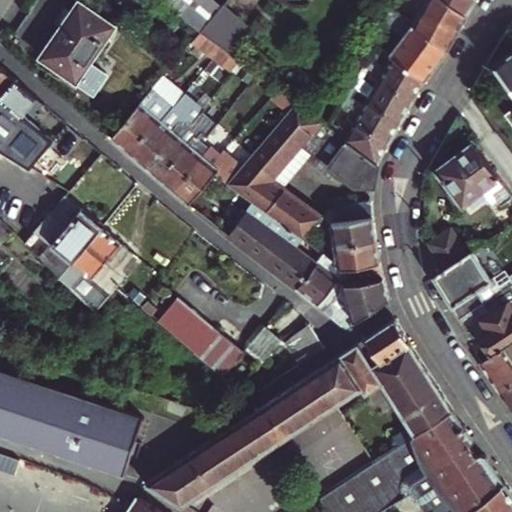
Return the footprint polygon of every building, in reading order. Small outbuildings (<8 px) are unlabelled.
[(108,72),(92,61),(116,24),(80,0),(42,56),(78,81),(80,79),(96,89),(108,72)] [(120,0),(166,37),(177,23),(147,0),(120,0)] [(160,0),(200,33),(202,31),(204,33),(223,10),(211,0),(160,0)] [(394,0),(391,8),(401,15),(408,4),(400,0),(394,0)] [(410,0),(410,1),(424,7),(458,32),(467,15),(447,0),(410,0)] [(447,0),(467,15),(475,0),(447,0)] [(413,24),(448,49),(458,32),(424,7),(413,24)] [(425,80),(448,49),(413,24),(390,54),(425,80)] [(389,62),(380,76),(413,101),(425,80),(390,54),(382,48),(378,55),(389,62)] [(511,53),(497,65),(511,85),(511,107),(506,112),(511,120),(511,53)] [(0,149),(31,168),(48,147),(54,139),(33,121),(32,122),(25,114),(38,97),(33,93),(0,63),(0,149)] [(377,82),(369,97),(401,121),(413,101),(380,76),(365,65),(362,71),(369,76),(377,82)] [(176,82),(166,74),(157,85),(167,93),(176,82)] [(366,82),(358,77),(353,85),(360,90),(369,97),(377,82),(369,76),(366,82)] [(153,89),(149,95),(155,99),(159,94),(153,89)] [(362,109),(357,118),(389,142),(401,121),(369,97),(360,90),(356,96),(365,103),(362,109)] [(130,152),(144,164),(180,121),(185,116),(190,120),(194,124),(204,112),(205,110),(186,94),(171,112),(166,108),(159,117),(130,152)] [(149,95),(142,103),(159,117),(166,108),(155,99),(149,95)] [(33,121),(46,104),(38,97),(25,114),(32,122),(33,121)] [(342,106),(357,118),(362,109),(347,98),(342,106)] [(130,152),(159,117),(142,103),(113,138),(130,152)] [(356,182),(374,183),(378,162),(346,138),(331,127),(299,103),(247,161),(231,181),(306,239),(324,216),(285,185),(276,177),(306,143),(314,149),(309,155),(326,168),(324,170),(330,175),(337,166),(356,182)] [(351,130),(346,138),(378,162),(389,142),(357,118),(342,106),(339,111),(355,123),(351,130)] [(144,164),(159,177),(192,137),(196,140),(198,137),(203,131),(209,135),(218,124),(204,112),(194,124),(190,120),(186,126),(180,121),(144,164)] [(190,120),(185,116),(180,121),(186,126),(190,120)] [(351,130),(335,119),(331,127),(346,138),(351,130)] [(192,137),(159,177),(174,190),(210,148),(198,137),(196,140),(192,137)] [(215,141),(210,148),(216,152),(221,146),(215,141)] [(306,143),(276,177),(285,185),(309,155),(314,149),(306,143)] [(511,199),(511,191),(477,144),(441,170),(452,185),(450,194),(457,204),(463,204),(465,202),(465,204),(482,191),(487,197),(494,192),(504,205),(511,199)] [(174,190),(190,203),(217,170),(231,181),(247,161),(229,145),(225,150),(220,156),(216,152),(210,148),(174,190)] [(216,152),(220,156),(225,150),(221,146),(216,152)] [(333,205),(325,215),(335,223),(335,222),(374,216),(373,204),(373,200),(333,205)] [(78,213),(62,201),(47,217),(57,226),(34,252),(54,271),(59,264),(54,260),(62,251),(52,243),(78,213)] [(82,209),(78,213),(52,243),(62,251),(54,260),(59,264),(54,271),(61,278),(103,227),(82,209)] [(247,249),(267,224),(250,210),(230,236),(247,249)] [(23,237),(38,220),(28,212),(14,230),(23,237)] [(335,223),(338,244),(377,239),(374,220),(374,216),(335,222),(335,223)] [(57,226),(47,217),(47,218),(25,243),(34,252),(57,226)] [(14,233),(0,219),(0,240),(4,244),(14,233)] [(283,236),(267,224),(247,249),(264,262),(283,236)] [(138,257),(103,227),(61,278),(70,287),(84,271),(100,285),(86,301),(96,311),(123,280),(138,257)] [(436,240),(452,265),(475,250),(463,231),(453,230),(436,240)] [(283,236),(264,262),(296,287),(318,263),(302,251),(283,236)] [(323,238),(317,248),(325,254),(326,250),(323,238)] [(342,267),(344,269),(380,261),(377,239),(338,244),(342,267)] [(492,278),(475,250),(452,265),(442,271),(459,299),(454,302),(453,307),(461,320),(499,295),(511,286),(511,280),(510,277),(501,283),(496,275),(492,278)] [(296,287),(317,304),(345,269),(344,269),(342,267),(326,255),(318,263),(296,287)] [(317,304),(347,327),(390,300),(380,261),(344,269),(345,269),(317,304)] [(84,271),(70,287),(86,301),(100,285),(84,271)] [(159,318),(197,349),(215,326),(178,295),(159,318)] [(511,301),(506,305),(499,295),(461,320),(470,334),(487,322),(493,331),(484,337),(495,354),(506,347),(511,343),(511,301)] [(159,306),(150,299),(143,306),(153,314),(159,306)] [(69,311),(58,325),(74,338),(85,326),(69,311)] [(449,413),(454,409),(396,320),(344,353),(366,386),(363,388),(366,392),(383,381),(412,426),(396,436),(401,444),(449,413)] [(301,361),(325,346),(310,325),(287,340),(301,361)] [(244,350),(215,326),(197,349),(225,372),(244,350)] [(282,339),(264,326),(245,349),(262,362),(282,339)] [(511,387),(511,356),(506,347),(495,354),(483,363),(503,393),(511,387)] [(344,353),(148,479),(184,503),(263,453),(338,404),(363,388),(366,386),(344,353)] [(0,366),(0,429),(128,472),(147,415),(0,366)] [(511,387),(503,393),(511,406),(511,387)] [(338,404),(263,453),(272,467),(348,419),(338,404)] [(427,511),(432,510),(432,511),(471,511),(507,483),(498,472),(492,472),(488,466),(490,460),(483,458),(474,461),(465,446),(466,441),(449,413),(401,444),(397,447),(375,461),(318,497),(327,511),(373,511),(403,492),(406,496),(409,499),(412,499),(416,498),(424,511),(427,511)] [(511,511),(511,490),(507,483),(471,511),(511,511)] [(166,511),(139,494),(133,503),(127,511),(166,511)] [(295,511),(326,511),(327,511),(318,497),(295,511)]
